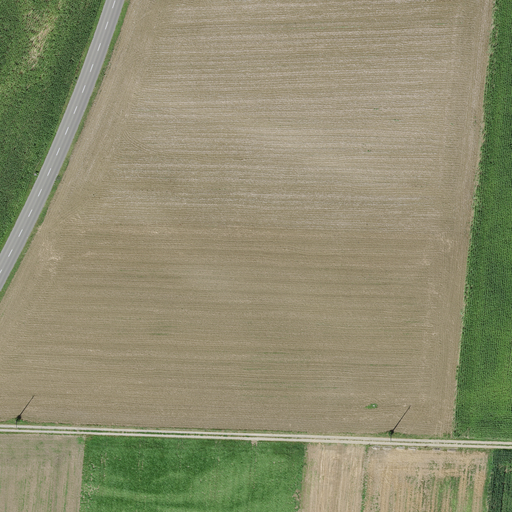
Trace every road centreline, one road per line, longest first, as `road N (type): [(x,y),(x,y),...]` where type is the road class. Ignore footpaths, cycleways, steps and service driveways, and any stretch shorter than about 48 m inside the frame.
road 1 (track): [(511,446),(0,428)]
road 2 (tertiary): [(115,0),(68,128),(0,272)]
